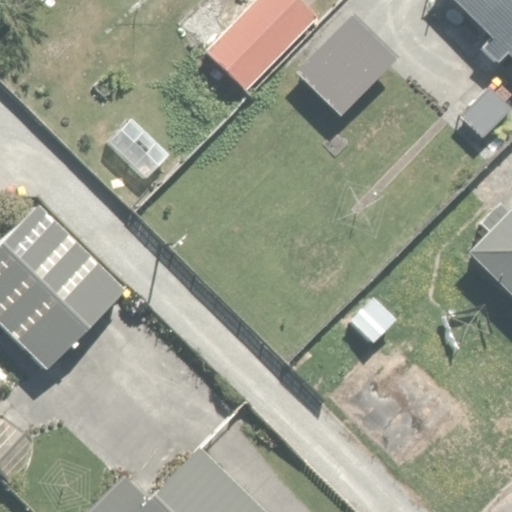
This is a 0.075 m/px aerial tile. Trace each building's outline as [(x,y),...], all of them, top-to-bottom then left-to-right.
[(297,0),(240,0),(244,3),(203,45),(245,85),(313,15),(297,0)] [(511,0),(460,0),(511,50),(511,0)] [(361,18),(308,72),(351,114),(404,59),(361,18)] [(134,284),(46,200),(0,248),(0,311),(56,365),(134,284)] [(511,219),(476,255),(511,291),(511,219)] [(331,511),(229,423),(164,497),(128,466),(87,511),(331,511)]
